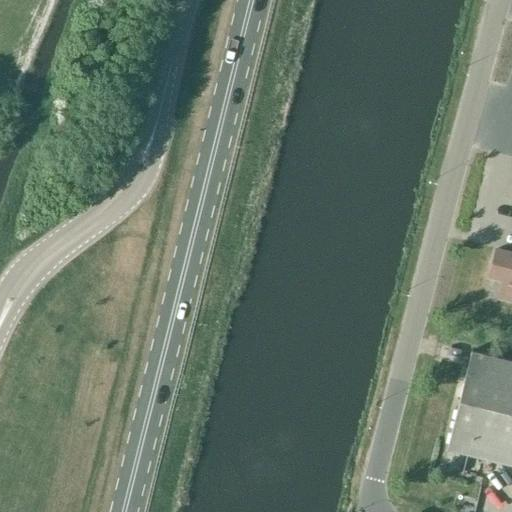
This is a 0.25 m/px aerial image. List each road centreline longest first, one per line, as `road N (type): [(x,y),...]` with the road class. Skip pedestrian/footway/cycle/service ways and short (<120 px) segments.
road 1 (unclassified): [(365,511),(498,0)]
road 2 (primary): [(123,511),(250,0)]
road 3 (unclassified): [(0,324),(32,265),(118,200),(134,178),(188,0)]
